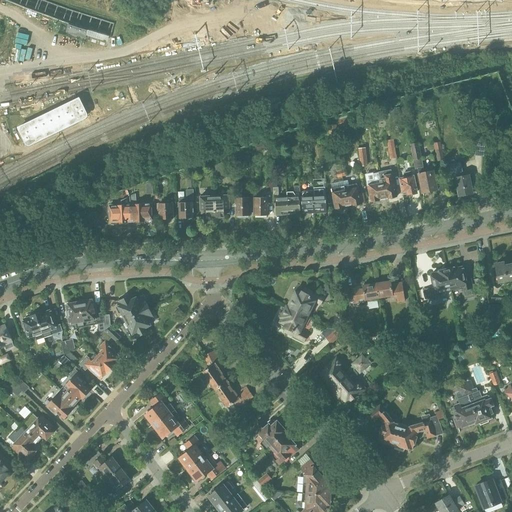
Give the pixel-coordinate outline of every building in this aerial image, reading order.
[(79,97),(17,127),(26,144),(26,145),(27,145),(28,146),(30,146),(31,145),(86,118),(87,118),(88,116),(83,106),(84,106),(79,97)] [(340,128),(353,124),(351,116),(338,120),(340,128)] [(302,132),(300,132),(296,132),(296,133),(297,144),(304,144),(303,133),(307,133),(307,130),(306,127),(302,127),(302,131),(302,132)] [(486,129),(478,128),(477,139),(476,139),(475,156),(484,157),(485,139),(486,129)] [(296,134),(293,134),(286,135),(286,145),(296,144),(296,134)] [(387,141),(390,159),(397,158),(394,139),(387,141)] [(418,142),(410,144),(415,169),(418,169),(419,173),(421,182),(423,191),(437,188),(432,167),(424,169),(418,142)] [(360,167),(368,166),(366,148),(358,148),(360,167)] [(442,148),(435,150),(438,162),(445,160),(442,148)] [(230,159),(229,156),(219,160),(220,163),(216,165),(217,177),(232,176),(230,159)] [(463,177),(460,163),(448,166),(451,180),(455,179),(459,196),(473,193),(472,190),(476,189),(474,180),(470,181),(469,175),(463,177)] [(411,165),(398,168),(403,192),(408,191),(408,194),(410,194),(412,195),(414,195),(415,193),(417,193),(414,177),(413,177),(411,165)] [(391,170),(378,172),(379,177),(383,196),(384,199),(389,198),(391,200),(395,199),(396,197),(397,197),(393,176),(391,170)] [(378,200),(384,199),(383,196),(379,177),(378,172),(378,173),(373,174),(373,173),(365,174),(367,187),(368,186),(371,202),(372,202),(374,203),(378,202),(378,200)] [(343,181),(344,186),(347,203),(348,207),(354,206),(355,207),(359,206),(360,204),(361,204),(362,204),(366,203),(364,192),(359,193),(357,183),(349,185),(348,180),(343,181)] [(342,208),(348,207),(347,203),(344,186),(343,181),(330,184),(335,209),(337,209),(338,210),(342,209),(342,208)] [(242,182),(236,182),(236,216),(241,216),(242,218),(248,217),(248,216),(249,216),(249,198),(243,198),(242,182)] [(179,203),(180,219),(193,218),(192,206),(192,199),(194,199),(194,190),(187,190),(187,198),(179,198),(179,203)] [(302,214),(315,213),(313,196),(313,191),(302,191),(302,197),(301,197),(302,214)] [(287,192),(287,196),(289,215),(301,214),(300,196),(296,196),(294,192),(287,192)] [(125,199),(124,195),(123,194),(116,197),(118,202),(119,201),(120,205),(111,206),(111,215),(114,215),(114,221),(118,221),(119,223),(132,222),(130,197),(125,199)] [(130,197),(132,222),(145,221),(145,220),(153,220),(152,204),(137,205),(136,194),(130,196),(130,197)] [(229,195),(214,196),(215,219),(225,218),(224,208),(230,208),(229,195)] [(326,195),(313,196),(315,213),(327,213),(326,195)] [(214,196),(200,197),(201,210),(206,209),(206,219),(215,219),(214,196)] [(289,215),(287,196),(275,197),(276,216),(289,215)] [(267,198),(254,198),(255,216),(256,216),(256,218),(262,217),(262,216),(267,216),(267,198)] [(173,219),(172,203),(159,203),(160,220),(173,219)] [(511,279),(511,266),(505,268),(504,262),(495,264),(499,282),(511,279)] [(456,267),(447,269),(451,290),(461,287),(462,291),(464,298),(474,296),(472,289),(473,289),(471,279),(465,280),(462,267),(457,268),(456,267)] [(434,287),(428,288),(431,300),(438,299),(437,297),(443,296),(442,292),(451,290),(447,269),(437,272),(437,273),(432,274),(434,287)] [(391,281),(376,283),(378,298),(393,295),(393,294),(396,294),(398,302),(405,301),(402,282),(392,284),(391,281)] [(378,298),(376,283),(363,285),(364,288),(353,290),(355,304),(357,304),(357,303),(366,302),(365,300),(378,298)] [(297,289),(288,307),(307,316),(314,300),(321,304),(324,298),(310,291),(308,294),(297,289)] [(135,315),(149,308),(145,300),(143,302),(140,297),(134,300),(131,294),(117,302),(126,320),(135,315)] [(93,300),(80,303),(83,316),(85,327),(98,324),(99,334),(105,331),(103,316),(103,313),(101,313),(96,314),(93,300)] [(83,316),(80,303),(67,305),(70,324),(75,323),(76,328),(85,327),(83,316)] [(502,320),(503,303),(500,303),(490,305),(490,306),(486,315),(484,319),(502,320)] [(305,341),(308,336),(299,332),(307,316),(288,307),(287,306),(282,317),(283,318),(279,325),(290,330),(289,333),(305,341)] [(154,317),(149,308),(135,315),(126,320),(121,323),(125,332),(131,329),(136,339),(150,332),(147,326),(153,323),(151,318),(154,317)] [(57,325),(52,310),(37,315),(45,338),(63,332),(60,324),(57,325)] [(37,340),(45,338),(37,315),(36,312),(29,315),(30,316),(28,316),(29,318),(23,320),(29,337),(35,335),(37,340)] [(103,316),(105,331),(111,328),(110,315),(103,316)] [(345,318),(347,333),(353,337),(355,336),(352,318),(345,318)] [(5,326),(0,328),(0,348),(0,349),(6,347),(7,349),(13,346),(5,326)] [(105,331),(112,337),(117,342),(121,337),(111,328),(105,331)] [(332,345),(341,336),(335,329),(326,338),(332,345)] [(105,331),(99,334),(108,342),(112,337),(105,331)] [(73,339),(67,341),(70,353),(70,352),(75,349),(73,339)] [(61,342),(64,356),(70,353),(67,341),(60,343),(61,342)] [(105,362),(111,367),(121,357),(105,342),(100,347),(103,349),(98,355),(105,362)] [(425,357),(423,342),(413,344),(416,359),(425,357)] [(203,372),(215,389),(227,381),(218,368),(223,365),(215,351),(204,356),(209,368),(203,372)] [(64,356),(73,363),(72,364),(74,365),(78,360),(70,352),(70,353),(64,356)] [(3,356),(6,363),(11,361),(8,354),(3,356)] [(101,378),(111,367),(105,362),(98,355),(92,361),(86,356),(79,364),(85,369),(87,366),(101,378)] [(357,359),(365,368),(369,364),(362,355),(357,359)] [(64,356),(58,360),(67,368),(72,363),(64,356)] [(327,380),(334,388),(347,376),(339,368),(341,366),(334,359),(329,364),(329,365),(321,372),(322,374),(322,375),(323,376),(321,377),(325,382),(327,380)] [(347,376),(334,388),(332,390),(339,397),(337,398),(342,403),(343,402),(344,403),(346,401),(348,404),(357,396),(363,391),(356,384),(357,375),(365,368),(357,359),(352,364),(353,365),(356,368),(351,372),(347,376)] [(29,365),(38,373),(42,371),(39,360),(29,363),(29,365)] [(72,378),(61,390),(75,403),(81,397),(84,399),(90,392),(82,385),(84,383),(79,378),(81,375),(76,370),(73,374),(70,376),(72,378)] [(501,384),(496,372),(489,374),(494,386),(501,384)] [(468,395),(472,405),(478,423),(479,422),(480,425),(489,422),(488,419),(495,416),(491,406),(493,405),(490,396),(486,396),(482,398),(479,391),(478,391),(477,388),(473,389),(470,380),(467,381),(469,388),(462,390),(464,396),(468,395)] [(22,381),(15,384),(25,393),(30,388),(22,381)] [(227,381),(215,389),(228,407),(234,403),(237,408),(253,397),(247,387),(236,395),(227,381)] [(478,423),(472,405),(468,395),(464,396),(462,390),(469,388),(467,381),(456,385),(459,391),(455,393),(459,403),(453,405),(454,407),(452,408),(457,419),(455,420),(458,429),(468,425),(469,426),(478,423)] [(25,393),(15,384),(8,388),(18,397),(22,392),(24,394),(25,393)] [(48,400),(44,404),(56,414),(58,412),(65,419),(71,412),(69,410),(75,403),(61,390),(50,402),(48,400)] [(184,392),(181,394),(186,401),(189,398),(184,392)] [(166,400),(161,394),(151,402),(155,407),(145,415),(154,426),(175,410),(170,404),(166,407),(162,402),(166,400)] [(395,447),(402,426),(394,423),(394,422),(380,406),(368,415),(373,421),(379,416),(384,422),(378,439),(386,442),(385,444),(395,447)] [(435,410),(438,419),(444,416),(442,408),(435,410)] [(180,416),(175,410),(154,426),(163,438),(168,435),(169,436),(174,432),(177,436),(189,426),(184,420),(179,424),(176,420),(180,416)] [(20,426),(26,431),(37,442),(43,435),(47,439),(53,432),(50,430),(52,427),(41,416),(40,418),(39,417),(37,418),(32,413),(20,426)] [(410,429),(402,426),(395,447),(404,450),(405,448),(412,450),(418,432),(426,430),(429,438),(435,436),(429,414),(423,416),(422,419),(423,424),(410,428),(410,429)] [(259,422),(248,431),(254,438),(259,433),(265,440),(260,444),(266,450),(271,446),(283,434),(285,433),(286,435),(288,433),(276,421),(275,422),(274,420),(265,428),(259,422)] [(37,442),(26,431),(20,437),(15,432),(9,438),(14,443),(13,444),(14,446),(13,447),(20,453),(22,451),(29,457),(35,451),(32,447),(37,442)] [(283,434),(271,446),(275,451),(271,455),(280,465),(291,455),(292,456),(299,449),(296,446),(286,435),(285,433),(283,434)] [(201,443),(196,437),(185,445),(189,450),(179,458),(188,469),(202,459),(210,452),(205,446),(202,449),(198,445),(201,443)] [(211,453),(210,452),(202,459),(188,469),(197,481),(207,474),(211,479),(226,468),(221,462),(218,464),(210,453),(211,453)] [(5,461),(5,460),(6,459),(0,453),(0,482),(5,477),(6,476),(7,476),(8,476),(9,475),(10,474),(10,473),(10,472),(10,471),(10,470),(10,469),(3,463),(5,462),(5,461)] [(267,456),(263,453),(258,457),(261,461),(267,456)] [(102,484),(108,480),(122,469),(113,457),(107,462),(103,456),(93,464),(101,474),(95,479),(100,486),(102,484)] [(304,485),(304,494),(329,496),(330,486),(326,486),(326,479),(322,478),(313,468),(316,466),(311,460),(301,468),(309,477),(308,486),(304,485)] [(122,470),(122,469),(108,480),(102,484),(111,495),(115,492),(119,497),(129,490),(125,485),(130,480),(126,475),(127,474),(123,469),(122,470)] [(250,484),(256,479),(250,471),(244,476),(250,484)] [(258,481),(265,490),(274,482),(267,473),(258,481)] [(265,490),(258,481),(256,479),(250,484),(258,493),(262,489),(264,491),(265,490)] [(504,493),(500,481),(494,483),(492,481),(487,483),(487,482),(475,486),(484,509),(493,505),(492,503),(500,500),(498,496),(504,493)] [(230,500),(232,498),(228,492),(233,488),(228,482),(223,486),(223,485),(209,496),(219,508),(230,500)] [(81,491),(85,496),(90,492),(86,487),(81,491)] [(237,494),(232,498),(230,500),(219,508),(221,511),(241,511),(243,511),(242,510),(247,506),(237,494)] [(329,496),(304,494),(303,501),(307,502),(307,509),(304,511),(317,511),(319,511),(324,511),(325,503),(329,504),(329,496)] [(448,496),(436,503),(441,511),(466,511),(465,511),(458,511),(456,509),(464,504),(460,498),(452,502),(448,496)] [(154,511),(146,501),(136,508),(132,503),(127,507),(125,504),(116,511),(117,511),(154,511)]
